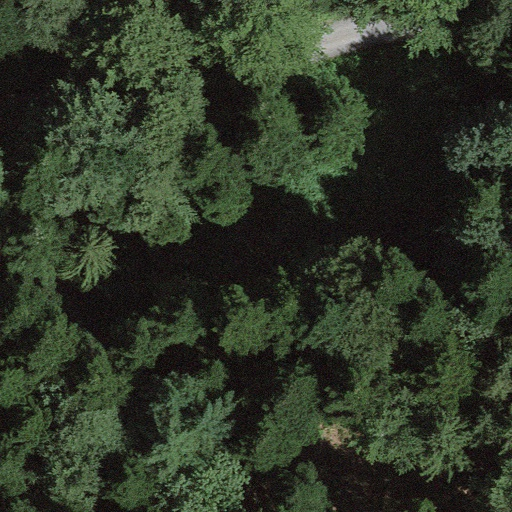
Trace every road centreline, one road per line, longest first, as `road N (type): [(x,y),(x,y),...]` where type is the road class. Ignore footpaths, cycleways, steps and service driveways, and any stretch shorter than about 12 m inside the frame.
road 1 (track): [(0,124),(511,3)]
road 2 (track): [(64,511),(46,443),(0,348)]
